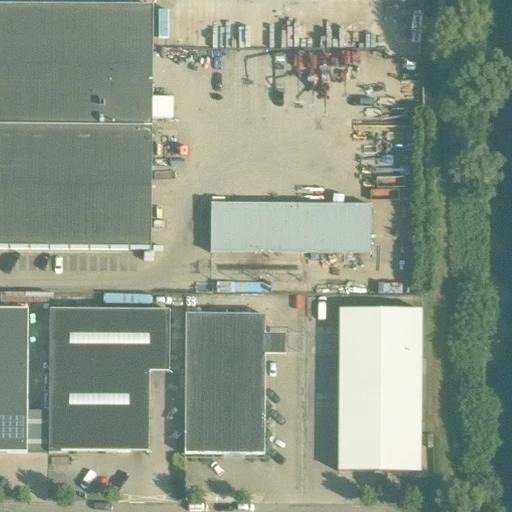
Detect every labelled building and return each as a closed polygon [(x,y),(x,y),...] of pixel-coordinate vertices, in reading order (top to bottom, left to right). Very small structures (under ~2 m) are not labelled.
[(0,250),(150,252),(152,10),(0,8),(0,250)] [(210,205),(210,254),(370,255),(371,206),(210,205)] [(0,310),(0,454),(27,455),(28,311),(0,310)] [(49,311),(48,455),(60,455),(60,453),(148,454),(149,374),(169,374),(169,312),(50,312),(50,311),(49,311)] [(339,311),(338,473),(420,474),(421,312),(339,311)] [(185,316),(184,456),(264,456),(265,317),(185,316)]
